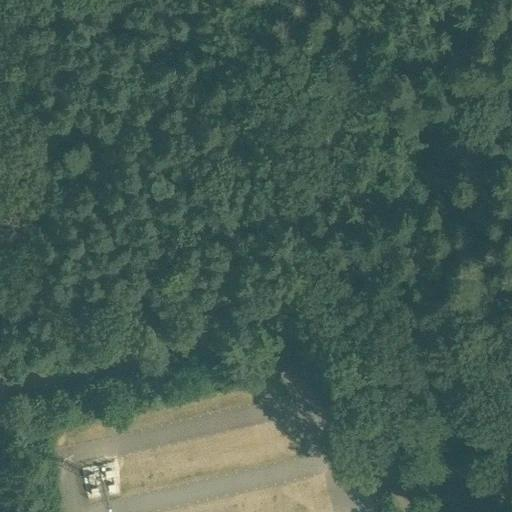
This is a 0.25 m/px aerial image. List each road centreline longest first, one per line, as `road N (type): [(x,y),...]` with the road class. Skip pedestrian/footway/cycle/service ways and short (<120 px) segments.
road 1 (unclassified): [(410,511),(322,331),(63,379),(0,383)]
road 2 (track): [(241,0),(322,331)]
